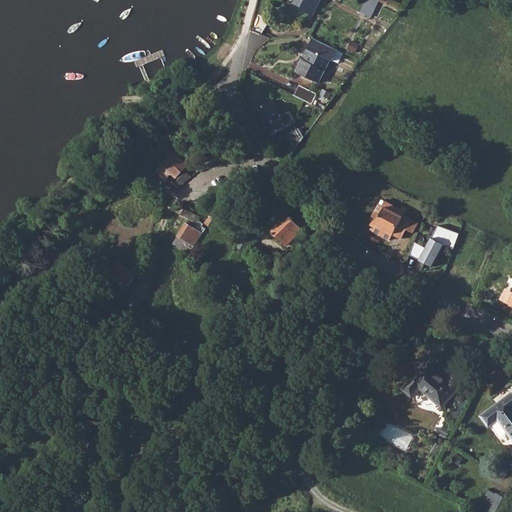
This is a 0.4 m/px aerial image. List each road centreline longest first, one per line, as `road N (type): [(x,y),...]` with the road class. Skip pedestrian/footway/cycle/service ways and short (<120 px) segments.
road 1 (residential): [(226,93),(300,207),(334,242),(511,337)]
road 2 (track): [(349,511),(326,501),(305,472),(301,441),(312,414),(377,341),(442,299)]
